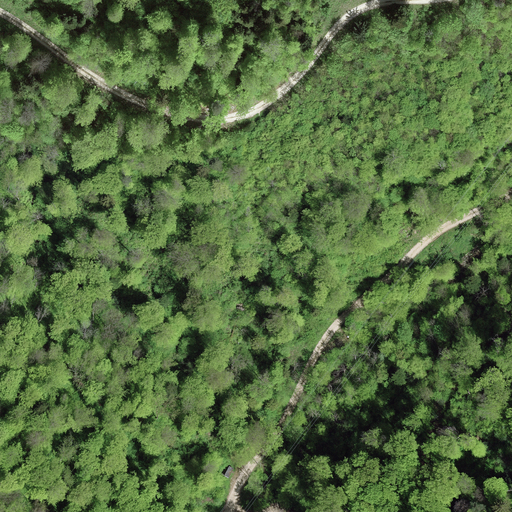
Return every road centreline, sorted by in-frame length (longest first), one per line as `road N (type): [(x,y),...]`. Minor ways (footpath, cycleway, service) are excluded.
road 1 (track): [(444,0),(357,8),(264,104),(204,119),(119,91),(0,14)]
road 2 (track): [(511,190),(428,233),(333,323),(250,466)]
road 3 (track): [(241,511),(285,506),(317,490),(398,400),(463,355),(511,334)]
road 4 (track): [(471,352),(410,511)]
